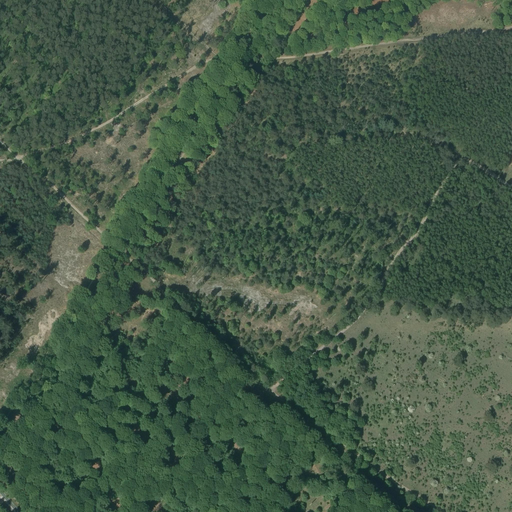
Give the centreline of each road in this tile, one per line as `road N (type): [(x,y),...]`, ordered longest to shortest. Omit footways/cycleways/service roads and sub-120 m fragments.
road 1 (track): [(2,441),(242,59)]
road 2 (track): [(0,141),(272,392)]
road 3 (track): [(272,392),(364,308),(457,160),(511,188)]
road 4 (track): [(0,160),(73,139),(201,63),(221,60)]
road 5 (track): [(272,392),(441,511)]
road 6 (track): [(242,59),(421,39)]
